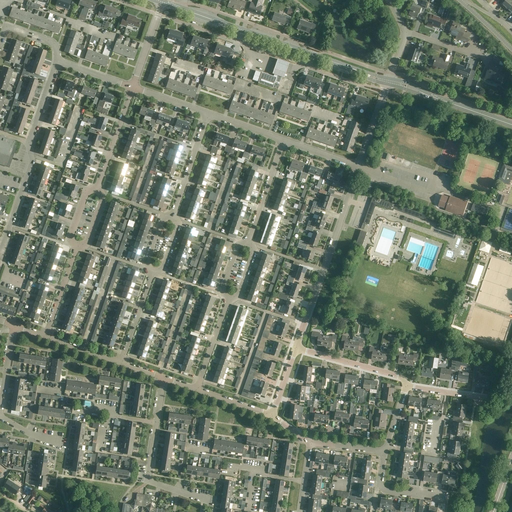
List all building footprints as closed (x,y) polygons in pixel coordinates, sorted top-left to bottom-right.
[(57,0),(56,5),(68,10),(71,0),(57,0)] [(83,10),(82,9),(79,19),(82,20),(88,0),(80,0),(79,4),(84,6),(83,10)] [(96,3),(88,0),(82,20),(85,21),(89,8),(94,10),(96,3)] [(244,8),(245,3),(246,2),(242,0),(242,2),(235,0),(229,0),(229,2),(227,7),(228,7),(228,6),(236,9),(235,9),(239,11),(240,7),(244,8)] [(251,2),(249,7),(248,12),(259,16),(262,6),(261,6),(263,0),(262,0),(253,0),(252,3),(251,2)] [(507,10),(511,3),(511,0),(503,0),(505,1),(502,5),(504,6),(503,7),(507,10)] [(413,4),(411,10),(409,15),(417,18),(419,14),(420,14),(422,8),(425,9),(428,2),(423,1),(421,7),(413,4)] [(109,16),(112,8),(106,6),(104,12),(100,10),(98,16),(102,17),(103,14),(109,16)] [(14,17),(17,18),(20,10),(12,8),(9,17),(10,17),(13,18),(14,17)] [(118,10),(112,8),(109,16),(115,18),(116,16),(119,17),(120,16),(121,13),(120,12),(118,11),(118,10)] [(20,10),(17,18),(20,19),(20,20),(24,21),(27,13),(20,10)] [(28,22),(31,23),(34,15),(27,13),(24,21),(27,23),(28,22)] [(274,13),(273,15),(272,20),(284,24),(285,22),(289,23),(291,17),(287,16),(286,17),(274,13)] [(34,25),(37,26),(41,17),(34,15),(31,23),(34,24),(34,25)] [(126,27),(127,24),(138,28),(139,24),(139,25),(140,24),(141,20),(134,18),(134,17),(129,15),(127,19),(123,17),(120,25),(126,27)] [(431,15),(429,21),(427,26),(432,27),(433,24),(438,26),(437,27),(439,28),(441,24),(444,25),(446,21),(447,16),(443,15),(442,18),(431,15)] [(45,28),(48,20),(41,17),(37,26),(41,28),(42,26),(45,28)] [(51,31),(52,30),(55,22),(48,20),(45,28),(48,29),(48,30),(51,31)] [(300,20),(299,24),(297,29),(298,28),(305,30),(304,31),(308,33),(310,28),(314,30),(316,24),(312,22),(311,24),(300,20)] [(62,25),(55,22),(52,30),(55,31),(55,32),(58,34),(62,25)] [(452,26),(450,32),(450,33),(455,35),(455,34),(457,35),(456,39),(467,43),(471,33),(467,32),(467,33),(464,32),(465,29),(458,27),(459,24),(454,22),(452,26)] [(70,38),(78,41),(80,33),(71,30),(71,31),(70,34),(71,35),(70,38)] [(168,34),(167,38),(178,42),(177,45),(183,47),(185,38),(181,37),(183,33),(177,32),(170,30),(169,33),(168,33),(168,34)] [(189,39),(187,46),(186,49),(189,50),(191,46),(197,48),(201,39),(194,36),(192,42),(189,41),(189,39)] [(67,45),(68,45),(75,48),(78,41),(70,38),(69,41),(68,41),(67,45)] [(21,42),(12,39),(11,43),(12,44),(11,47),(19,49),(21,42)] [(201,39),(197,48),(204,50),(203,54),(206,56),(207,53),(210,46),(209,46),(209,48),(206,47),(208,41),(201,39)] [(116,43),(113,51),(113,52),(117,53),(117,52),(120,53),(123,45),(116,43)] [(419,54),(423,45),(416,43),(414,49),(412,48),(410,54),(408,60),(411,61),(416,63),(419,54)] [(213,47),(211,52),(209,57),(213,58),(214,54),(221,56),(224,47),(217,44),(217,46),(214,45),(213,47)] [(75,48),(68,45),(67,48),(65,48),(64,51),(73,55),(75,48)] [(123,45),(120,53),(123,54),(123,55),(127,57),(130,48),(123,45)] [(19,49),(11,47),(10,46),(8,50),(9,51),(8,53),(16,56),(19,49)] [(224,47),(221,56),(228,59),(227,63),(230,64),(233,54),(232,56),(229,55),(231,49),(224,47)] [(130,48),(127,57),(127,56),(130,57),(130,58),(134,59),(137,50),(130,48)] [(39,49),(38,54),(37,55),(45,57),(47,51),(39,49)] [(95,52),(88,50),(85,59),(89,60),(89,59),(92,60),(95,52)] [(95,63),(99,64),(102,55),(95,52),(92,60),(95,61),(95,63)] [(16,56),(8,53),(7,53),(6,57),(7,58),(6,60),(5,60),(14,63),(16,56)] [(157,58),(156,61),(164,64),(166,57),(162,55),(157,54),(156,57),(157,58)] [(45,57),(37,55),(35,61),(43,63),(45,57)] [(109,57),(102,55),(99,64),(99,63),(102,64),(102,65),(106,66),(109,57)] [(446,70),(449,62),(451,63),(453,57),(445,55),(443,60),(433,57),(432,61),(435,62),(433,66),(446,70)] [(488,71),(484,80),(500,85),(503,77),(500,74),(503,66),(503,64),(499,63),(500,61),(501,59),(495,55),(493,61),(489,71),(488,71)] [(154,65),(153,68),(161,71),(164,64),(156,61),(155,60),(153,64),(154,65)] [(289,63),(277,60),(272,74),(284,78),(289,63)] [(43,63),(35,61),(33,67),(41,69),(43,63)] [(458,65),(455,73),(461,75),(461,76),(462,75),(468,78),(467,82),(465,86),(470,88),(471,84),(474,78),(476,71),(471,70),(471,69),(469,68),(470,65),(466,63),(465,67),(458,65)] [(13,70),(9,69),(4,67),(3,71),(4,71),(3,74),(2,74),(11,77),(13,70)] [(41,69),(33,67),(31,73),(39,75),(41,69)] [(159,78),(161,71),(153,68),(152,67),(151,71),(152,72),(151,75),(150,74),(159,78)] [(278,89),(282,77),(274,74),(273,77),(262,73),(258,83),(272,88),(273,88),(278,89)] [(11,77),(2,74),(0,78),(1,78),(0,81),(0,80),(0,81),(8,84),(11,77)] [(159,78),(150,74),(148,78),(149,79),(148,81),(147,81),(156,85),(158,80),(159,78)] [(207,85),(210,86),(213,78),(206,76),(202,85),(203,85),(206,86),(207,85)] [(302,78),(300,85),(299,88),(302,89),(304,85),(311,87),(314,78),(307,76),(305,81),(302,80),(303,78),(302,78)] [(38,81),(34,79),(31,78),(29,84),(36,87),(38,81)] [(213,88),(217,90),(220,81),(213,78),(210,86),(213,87),(213,88)] [(314,78),(311,87),(317,90),(316,93),(320,95),(321,92),(323,85),(322,87),(319,86),(321,81),(314,78)] [(171,88),(174,89),(176,82),(169,79),(168,83),(166,88),(170,89),(171,88)] [(473,80),(470,89),(475,90),(480,92),(481,88),(476,86),(478,82),(475,81),(473,80)] [(8,84),(0,81),(0,88),(6,91),(8,84)] [(67,96),(68,96),(73,98),(76,91),(73,89),(75,83),(67,81),(65,88),(69,89),(67,96)] [(221,90),(224,91),(227,83),(220,81),(217,90),(220,91),(221,90)] [(180,93),(183,84),(176,82),(174,89),(177,90),(176,91),(180,93)] [(234,86),(227,83),(224,91),(227,92),(227,93),(230,94),(230,95),(231,95),(234,86)] [(34,93),(36,87),(29,84),(27,90),(34,93)] [(185,93),(188,94),(190,86),(183,84),(180,93),(184,94),(185,93)] [(326,86),(323,93),(323,96),(326,97),(327,93),(334,95),(338,86),(330,84),(328,90),(326,89),(326,87),(326,86)] [(84,86),(82,91),(81,93),(88,95),(90,89),(84,86)] [(190,86),(188,94),(191,95),(190,96),(194,98),(197,89),(190,86)] [(343,103),(347,94),(346,94),(346,96),(343,95),(345,89),(338,86),(334,95),(341,98),(340,102),(343,103)] [(90,89),(88,95),(94,98),(96,91),(90,89)] [(32,99),(34,93),(27,90),(25,96),(32,99)] [(100,99),(98,105),(103,107),(105,101),(111,103),(113,97),(105,94),(103,100),(100,99)] [(30,105),(32,99),(25,96),(22,102),(30,105)] [(359,105),(366,108),(368,103),(368,102),(369,100),(363,98),(363,99),(357,96),(356,98),(353,97),(350,105),(354,106),(354,104),(359,106),(359,105)] [(54,105),(61,107),(64,102),(56,99),(54,105)] [(234,110),(237,111),(239,104),(232,101),(229,110),(233,111),(234,110)] [(284,112),(287,113),(290,105),(283,103),(279,112),(280,112),(283,113),(284,112)] [(239,104),(237,111),(239,112),(239,114),(243,115),(246,106),(239,104)] [(54,105),(52,111),(59,113),(61,107),(54,105)] [(297,108),(290,105),(287,113),(290,114),(290,115),(293,117),(297,108)] [(248,115),(251,116),(253,108),(246,106),(243,115),(247,116),(248,115)] [(145,116),(147,109),(142,107),(139,114),(145,116)] [(22,108),(20,113),(20,114),(28,116),(30,111),(22,108)] [(253,118),(257,120),(260,111),(253,108),(251,116),(253,117),(253,118)] [(298,117),(301,118),(304,110),(297,108),(293,117),(297,118),(298,117)] [(153,111),(147,109),(145,116),(151,118),(153,111)] [(311,112),(304,110),(301,118),(304,119),(304,120),(307,122),(308,122),(309,117),(311,112)] [(52,111),(50,117),(57,119),(59,113),(52,111)] [(261,120),(265,121),(267,113),(260,111),(257,120),(261,121),(261,120)] [(154,120),(152,126),(151,127),(154,128),(154,127),(155,127),(156,123),(162,125),(163,122),(165,115),(159,113),(157,121),(154,120)] [(271,125),(274,116),(267,113),(265,121),(267,122),(267,123),(271,125)] [(26,122),(28,116),(20,114),(18,120),(26,122)] [(167,131),(170,132),(172,126),(168,125),(171,117),(165,115),(163,122),(166,123),(165,126),(168,127),(167,131)] [(48,123),(52,124),(55,125),(57,119),(50,117),(48,123)] [(104,131),(106,125),(100,123),(97,122),(90,119),(89,119),(84,117),(83,121),(87,123),(87,122),(95,125),(94,127),(98,129),(104,131)] [(175,127),(172,126),(170,132),(172,133),(174,129),(179,131),(180,128),(181,128),(183,122),(177,119),(175,127)] [(24,128),(26,122),(18,120),(16,126),(24,128)] [(349,128),(357,131),(358,128),(359,128),(360,125),(360,124),(351,121),(349,128)] [(189,124),(183,122),(181,128),(187,130),(189,124)] [(21,134),(24,128),(16,126),(14,132),(21,134)] [(150,137),(149,141),(152,142),(154,134),(148,132),(136,128),(135,130),(132,129),(130,135),(138,137),(139,132),(147,135),(150,137)] [(311,137),(314,138),(316,131),(309,128),(306,137),(310,138),(311,137)] [(356,134),(357,131),(349,128),(347,135),(356,138),(357,135),(356,134)] [(47,129),(45,135),(52,138),(54,132),(47,129)] [(316,141),(320,142),(323,133),(316,131),(314,138),(316,139),(316,141)] [(215,140),(213,145),(216,146),(218,141),(220,142),(223,135),(217,133),(214,140),(215,140)] [(324,142),(328,143),(330,135),(323,133),(320,142),(324,143),(324,142)] [(0,164),(7,167),(12,152),(16,141),(0,135),(0,164)] [(45,135),(43,141),(50,144),(52,138),(45,135)] [(98,148),(100,142),(87,138),(81,135),(79,139),(86,141),(86,140),(93,142),(92,146),(98,148)] [(130,135),(128,140),(136,143),(138,137),(130,135)] [(229,137),(223,135),(220,142),(226,144),(227,142),(229,137)] [(337,138),(330,135),(328,143),(330,144),(330,145),(334,147),(336,142),(337,138)] [(347,135),(344,142),(352,145),(353,142),(354,142),(356,138),(347,135)] [(136,143),(128,140),(126,146),(134,149),(142,151),(143,148),(135,145),(136,143)] [(229,146),(227,152),(230,153),(231,149),(234,150),(235,147),(238,148),(241,142),(235,140),(232,147),(229,146)] [(43,141),(41,147),(48,150),(50,144),(43,141)] [(247,144),(241,142),(238,148),(244,151),(247,144)] [(351,148),(352,145),(344,142),(342,149),(351,153),(351,152),(352,149),(351,148)] [(173,150),(181,153),(183,147),(175,144),(173,150)] [(126,146),(124,152),(132,154),(134,149),(126,146)] [(253,146),(251,151),(250,153),(256,155),(259,148),(253,146)] [(48,150),(41,147),(39,153),(46,156),(48,150)] [(256,155),(257,155),(262,157),(265,150),(259,148),(256,155)] [(90,151),(89,154),(76,149),(75,152),(94,159),(96,153),(90,151)] [(171,155),(179,158),(181,153),(173,150),(171,155)] [(92,165),(94,159),(75,152),(74,156),(86,160),(86,163),(92,165)] [(132,154),(124,152),(122,157),(130,160),(132,154)] [(208,154),(206,160),(213,163),(215,157),(208,154)] [(169,161),(177,164),(179,158),(171,155),(169,161)] [(213,163),(206,160),(204,166),(211,169),(213,163)] [(289,169),(294,171),(295,171),(298,162),(292,160),(289,169)] [(167,167),(175,170),(177,164),(169,161),(167,167)] [(118,168),(126,171),(128,165),(120,162),(118,168)] [(154,168),(156,163),(153,162),(150,170),(153,171),(156,172),(163,175),(164,172),(156,169),(157,169),(154,168)] [(298,162),(295,171),(296,169),(302,171),(304,164),(298,162)] [(503,166),(499,178),(504,180),(509,182),(510,178),(511,173),(511,166),(505,164),(504,166),(503,166)] [(48,173),(50,167),(43,165),(41,170),(48,173)] [(211,169),(204,166),(201,172),(209,175),(211,169)] [(310,166),(309,171),(308,173),(314,175),(316,168),(310,166)] [(165,172),(168,174),(173,175),(175,170),(167,167),(165,172)] [(73,171),(88,176),(90,170),(82,168),(81,168),(80,171),(80,170),(79,171),(75,169),(74,169),(73,171)] [(118,168),(116,174),(124,176),(126,177),(127,174),(125,174),(126,171),(118,168)] [(316,168),(314,175),(320,177),(322,170),(316,168)] [(41,170),(39,176),(46,179),(48,173),(41,170)] [(251,170),(249,175),(257,178),(259,172),(251,170)] [(74,174),(81,176),(80,180),(86,182),(88,176),(73,171),(72,173),(74,174)] [(201,172),(199,178),(207,181),(209,175),(201,172)] [(326,179),(332,181),(334,174),(328,172),(327,177),(326,179)] [(114,179),(122,182),(124,176),(116,174),(114,179)] [(340,176),(334,174),(332,181),(338,183),(340,176)] [(254,184),(257,178),(249,175),(247,181),(254,184)] [(37,182),(44,185),(46,179),(39,176),(37,182)] [(164,178),(162,183),(169,186),(171,180),(164,178)] [(205,186),(207,181),(199,178),(197,184),(205,186)] [(310,186),(315,188),(319,189),(320,188),(319,188),(321,185),(323,179),(320,178),(317,187),(315,187),(316,185),(311,183),(310,186)] [(122,182),(114,179),(112,185),(120,188),(122,188),(123,185),(121,185),(122,182)] [(283,180),(281,186),(289,188),(293,190),(296,182),(288,179),(287,181),(283,180)] [(252,190),(254,184),(247,181),(245,187),(252,190)] [(37,182),(35,188),(42,190),(44,185),(37,182)] [(167,192),(169,186),(162,183),(160,189),(167,192)] [(70,190),(77,193),(79,187),(72,184),(70,190)] [(117,196),(120,188),(112,185),(110,191),(112,191),(111,194),(117,196)] [(279,192),(287,194),(289,188),(281,186),(279,192)] [(250,196),(252,190),(245,187),(243,193),(250,196)] [(33,193),(37,195),(40,196),(42,190),(35,188),(33,193)] [(160,189),(158,194),(165,197),(167,192),(160,189)] [(196,189),(194,194),(201,197),(203,191),(196,189)] [(75,198),(77,193),(70,190),(69,193),(66,192),(65,195),(62,194),(60,198),(67,200),(68,196),(75,198)] [(279,192),(277,198),(285,200),(287,194),(279,192)] [(248,202),(250,196),(243,193),(241,199),(248,202)] [(163,203),(165,197),(158,194),(156,200),(163,203)] [(192,200),(199,203),(201,197),(194,194),(192,200)] [(5,207),(8,197),(3,195),(0,203),(3,204),(3,206),(5,207)] [(320,200),(331,204),(333,197),(326,195),(325,197),(321,196),(320,200)] [(446,209),(445,210),(463,216),(468,202),(450,196),(450,198),(442,195),(438,206),(446,209)] [(373,197),(371,203),(376,205),(376,204),(389,209),(393,211),(394,209),(436,224),(435,226),(439,227),(442,221),(438,219),(437,221),(426,217),(427,215),(404,207),(403,209),(394,206),(395,204),(373,197)] [(31,198),(29,204),(36,206),(37,204),(45,206),(46,203),(31,198)] [(66,204),(67,200),(60,198),(59,202),(62,203),(60,206),(64,207),(63,210),(70,212),(72,206),(66,204)] [(277,198),(275,203),(283,206),(285,200),(277,198)] [(161,209),(163,203),(156,200),(154,206),(161,209)] [(199,203),(192,200),(190,206),(197,209),(199,203)] [(312,207),(313,208),(319,210),(320,207),(329,210),(331,204),(320,200),(319,203),(314,201),(312,207)] [(117,210),(119,210),(119,208),(118,207),(119,204),(112,201),(110,207),(117,210)] [(273,209),(278,211),(281,212),(283,206),(275,203),(273,209)] [(29,204),(27,210),(34,212),(36,206),(29,204)] [(247,206),(242,205),(239,204),(237,210),(245,212),(247,206)] [(473,204),(471,211),(486,216),(488,209),(473,204)] [(190,206),(188,212),(195,215),(197,209),(190,206)] [(110,207),(108,213),(115,215),(117,210),(110,207)] [(319,216),(317,219),(325,222),(327,216),(318,213),(319,210),(313,208),(312,210),(310,209),(309,213),(311,213),(319,216)] [(25,215),(32,218),(34,212),(27,210),(25,215)] [(54,214),(53,217),(58,219),(59,216),(61,217),(61,216),(68,218),(70,212),(63,210),(62,213),(59,211),(58,215),(54,214)] [(245,212),(237,210),(235,215),(243,218),(245,212)] [(193,221),(195,215),(188,212),(186,218),(193,221)] [(108,213),(106,218),(113,221),(115,215),(108,213)] [(146,213),(144,218),(144,219),(151,222),(153,216),(146,213)] [(372,215),(367,213),(364,223),(369,225),(368,224),(369,220),(370,221),(372,215)] [(272,214),(270,220),(277,223),(279,217),(272,214)] [(25,215),(23,221),(30,224),(32,218),(25,215)] [(243,218),(235,215),(233,221),(241,224),(243,218)] [(113,221),(106,218),(104,224),(112,227),(113,221)] [(149,227),(151,222),(144,219),(142,225),(149,227)] [(309,221),(307,226),(313,228),(314,226),(323,229),(325,222),(317,219),(316,223),(309,221)] [(277,223),(270,220),(268,226),(275,228),(277,223)] [(21,227),(26,228),(28,229),(30,224),(23,221),(21,227)] [(241,224),(233,221),(231,227),(239,230),(241,224)] [(55,222),(53,228),(56,229),(63,231),(65,226),(60,224),(58,223),(55,222)] [(104,224),(102,230),(110,232),(112,227),(104,224)] [(147,233),(149,227),(142,225),(140,230),(147,233)] [(268,226),(265,232),(273,234),(275,228),(268,226)] [(30,233),(39,236),(42,228),(40,227),(38,232),(31,230),(30,233)] [(239,230),(231,227),(229,233),(236,236),(239,230)] [(193,236),(193,235),(195,230),(187,228),(185,233),(193,236)] [(61,237),(63,231),(56,229),(54,235),(47,232),(46,236),(56,240),(57,240),(56,239),(57,236),(61,237)] [(110,232),(102,230),(100,235),(108,238),(110,232)] [(140,230),(138,236),(146,239),(147,233),(140,230)] [(361,230),(361,231),(356,244),(362,246),(367,232),(361,230)] [(265,232),(263,237),(271,240),(273,234),(265,232)] [(313,232),(312,234),(310,233),(308,233),(307,237),(311,238),(319,241),(321,234),(313,232)] [(185,233),(183,239),(191,242),(193,236),(185,233)] [(19,240),(26,243),(28,237),(21,235),(19,240)] [(100,235),(98,241),(106,244),(108,238),(100,235)] [(144,244),(146,239),(138,236),(136,241),(144,244)] [(271,240),(263,237),(261,243),(269,246),(271,240)] [(316,247),(319,241),(311,238),(309,244),(316,247)] [(191,242),(183,239),(181,245),(189,247),(191,242)] [(19,240),(17,246),(24,249),(26,243),(19,240)] [(221,240),(219,245),(227,248),(229,242),(221,240)] [(106,244),(98,241),(96,246),(104,249),(106,244)] [(142,250),(144,244),(136,241),(134,247),(142,250)] [(53,251),(61,254),(63,248),(55,245),(53,251)] [(181,245),(179,250),(187,253),(189,247),(181,245)] [(225,254),(227,248),(219,245),(217,251),(225,254)] [(22,254),(24,249),(17,246),(15,252),(22,254)] [(140,255),(142,250),(134,247),(132,253),(140,255)] [(187,253),(179,250),(177,256),(185,259),(187,253)] [(223,259),(225,254),(217,251),(214,250),(214,252),(217,253),(215,257),(223,259)] [(307,250),(306,253),(304,257),(312,260),(314,253),(307,250)] [(51,257),(59,259),(61,254),(53,251),(51,257)] [(15,252),(13,257),(20,260),(22,254),(15,252)] [(132,253),(132,254),(130,258),(138,261),(140,255),(132,253)] [(269,262),(269,261),(271,256),(263,253),(261,259),(269,262)] [(87,257),(86,259),(94,262),(97,263),(99,258),(96,256),(88,254),(87,257)] [(177,256),(175,262),(183,264),(185,259),(177,256)] [(18,266),(20,260),(13,257),(11,263),(18,266)] [(49,262),(57,265),(59,259),(51,257),(49,262)] [(215,257),(213,262),(221,265),(223,259),(215,257)] [(84,265),(92,268),(94,262),(86,259),(84,265)] [(259,265),(267,268),(269,262),(261,259),(259,265)] [(115,270),(119,271),(120,267),(120,265),(127,268),(128,265),(125,263),(119,261),(118,264),(117,264),(115,270)] [(47,268),(55,271),(57,265),(49,262),(47,268)] [(175,262),(173,267),(181,270),(183,264),(175,262)] [(219,271),(221,265),(213,262),(212,262),(211,264),(212,265),(211,268),(219,271)] [(473,268),(468,282),(474,284),(478,285),(484,267),(474,263),(473,268)] [(35,270),(40,272),(42,272),(43,271),(41,270),(39,269),(38,268),(36,267),(36,265),(34,264),(32,269),(35,270)] [(84,265),(82,271),(90,273),(92,268),(84,265)] [(257,271),(265,274),(267,268),(259,265),(257,271)] [(133,266),(130,275),(137,277),(139,272),(138,271),(139,268),(133,266)] [(300,266),(298,271),(297,272),(304,274),(306,269),(300,266)] [(181,270),(173,267),(171,273),(179,276),(181,270)] [(45,274),(53,276),(55,271),(47,268),(45,274)] [(217,276),(219,271),(211,268),(209,273),(217,276)] [(82,271),(80,276),(88,279),(90,273),(82,271)] [(265,274),(257,271),(255,277),(263,279),(265,274)] [(304,274),(297,272),(295,278),(302,280),(304,274)] [(217,276),(209,273),(207,279),(215,282),(217,276)] [(53,276),(45,274),(43,279),(51,282),(53,276)] [(135,283),(137,277),(130,275),(128,280),(135,283)] [(78,282),(83,284),(86,285),(88,279),(80,276),(78,282)] [(255,277),(253,283),(261,285),(263,279),(255,277)] [(293,280),(288,278),(286,284),(292,287),(291,289),(298,292),(300,286),(292,283),(293,280)] [(213,287),(215,282),(207,279),(205,285),(213,287)] [(133,289),(135,283),(128,280),(126,286),(133,289)] [(162,286),(169,288),(171,282),(164,280),(162,286)] [(261,285),(253,283),(251,288),(258,291),(261,285)] [(40,290),(47,292),(49,287),(42,284),(40,290)] [(126,286),(124,292),(131,294),(133,289),(126,286)] [(169,288),(162,286),(160,291),(167,294),(169,288)] [(76,287),(74,293),(82,296),(84,290),(76,287)] [(251,288),(249,294),(256,297),(259,298),(259,295),(257,295),(258,291),(251,288)] [(296,298),(298,292),(291,289),(290,292),(287,291),(286,294),(280,292),(279,295),(287,298),(288,295),(296,298)] [(45,298),(47,292),(40,290),(38,295),(45,298)] [(167,294),(160,291),(158,297),(165,300),(167,294)] [(129,300),(131,294),(124,292),(122,297),(129,300)] [(72,299),(80,302),(82,296),(74,293),(72,299)] [(256,297),(249,294),(247,300),(254,303),(256,297)] [(43,304),(45,298),(38,295),(36,301),(43,304)] [(205,301),(213,303),(215,298),(207,295),(205,301)] [(286,301),(287,298),(279,295),(278,298),(284,300),(283,303),(286,304),(285,307),(292,309),(294,303),(286,301)] [(165,300),(158,297),(156,303),(163,306),(165,300)] [(72,299),(70,305),(78,308),(80,302),(72,299)] [(203,307),(211,309),(213,303),(205,301),(202,300),(201,302),(204,303),(203,307)] [(41,309),(43,304),(36,301),(34,307),(41,309)] [(127,305),(123,303),(120,302),(117,308),(125,311),(127,305)] [(156,303),(154,309),(161,312),(163,306),(156,303)] [(4,304),(1,312),(7,314),(10,306),(4,304)] [(68,311),(76,314),(78,308),(70,305),(68,311)] [(7,314),(13,316),(16,309),(10,306),(7,314)] [(34,307),(32,306),(31,309),(33,309),(32,312),(39,315),(41,309),(34,307)] [(290,315),(292,309),(285,307),(282,306),(281,309),(280,311),(276,310),(275,313),(281,315),(282,312),(290,315)] [(201,313),(209,315),(211,309),(203,307),(201,313)] [(237,313),(245,315),(247,310),(239,307),(237,313)] [(123,317),(125,311),(117,308),(115,314),(123,317)] [(151,315),(156,317),(159,318),(161,312),(154,309),(151,315)] [(68,311),(66,317),(74,320),(76,314),(68,311)] [(37,321),(39,315),(32,312),(30,318),(37,321)] [(199,318),(207,321),(209,315),(201,313),(199,318)] [(237,313),(235,319),(243,321),(245,315),(237,313)] [(121,323),(123,317),(115,314),(113,320),(121,323)] [(66,317),(64,323),(72,326),(74,320),(66,317)] [(204,327),(207,321),(199,318),(197,324),(204,327)] [(241,327),(243,321),(235,319),(233,325),(241,327)] [(119,329),(121,323),(113,320),(111,326),(119,329)] [(148,326),(155,329),(157,323),(150,320),(148,326)] [(277,325),(276,328),(279,329),(287,331),(289,325),(281,322),(280,326),(277,325)] [(72,326),(64,323),(62,329),(70,332),(72,326)] [(204,327),(197,324),(195,330),(202,333),(204,327)] [(266,324),(264,330),(270,333),(272,326),(266,324)] [(241,327),(233,325),(231,330),(239,333),(241,327)] [(117,335),(119,329),(111,326),(109,332),(117,335)] [(148,326),(146,332),(153,335),(156,336),(157,333),(154,332),(155,329),(148,326)] [(279,329),(276,328),(275,331),(278,331),(277,335),(285,337),(287,331),(279,329)] [(239,333),(231,330),(229,336),(236,339),(239,333)] [(115,341),(117,335),(109,332),(107,338),(115,341)] [(151,340),(151,341),(154,342),(155,339),(152,338),(153,335),(146,332),(144,338),(151,340)] [(199,334),(194,333),(191,332),(190,334),(193,335),(191,341),(199,344),(201,338),(198,337),(199,334)] [(320,333),(317,333),(313,332),(312,338),(318,339),(318,345),(322,346),(322,345),(325,345),(326,336),(323,336),(323,337),(319,336),(320,333)] [(326,336),(325,345),(327,346),(332,347),(332,342),(336,342),(337,336),(333,335),(333,338),(329,337),(329,336),(326,336)] [(234,345),(236,339),(229,336),(227,342),(234,345)] [(343,337),(343,338),(342,343),(345,344),(344,349),(349,350),(349,349),(351,349),(353,340),(350,340),(350,341),(346,340),(346,337),(343,337)] [(353,340),(351,349),(354,350),(358,351),(359,346),(362,346),(363,340),(360,339),(360,338),(353,337),(353,340)] [(107,338),(107,340),(105,344),(113,347),(115,341),(107,338)] [(151,340),(144,338),(142,344),(149,346),(151,341),(151,340)] [(189,347),(197,350),(199,344),(191,341),(189,347)] [(274,342),(272,348),(280,351),(282,345),(274,342)] [(263,352),(265,346),(259,343),(257,350),(263,352)] [(142,344),(139,350),(147,352),(150,353),(151,351),(148,350),(149,346),(142,344)] [(380,351),(379,360),(382,360),(381,361),(386,362),(387,356),(390,357),(391,350),(388,350),(387,353),(383,352),(384,346),(381,346),(381,351),(380,351)] [(189,347),(187,353),(194,356),(197,350),(189,347)] [(225,347),(223,353),(231,355),(233,349),(225,347)] [(377,360),(379,360),(380,351),(378,350),(378,351),(374,351),(374,348),(370,347),(369,354),(373,354),(372,360),(377,360)] [(278,357),(280,351),(272,348),(270,354),(278,357)] [(403,364),(406,364),(407,355),(405,354),(404,355),(401,355),(402,348),(398,348),(396,358),(400,358),(399,364),(403,364)] [(145,358),(147,352),(139,350),(137,355),(145,358)] [(185,359),(192,361),(194,356),(187,353),(185,359)] [(221,358),(229,361),(231,355),(223,353),(221,358)] [(407,355),(406,364),(408,364),(408,365),(413,366),(413,360),(417,361),(418,354),(414,354),(414,357),(410,356),(410,355),(407,355)] [(423,368),(422,371),(422,376),(432,377),(433,371),(434,368),(437,369),(439,359),(430,357),(428,368),(423,368)] [(441,373),(440,378),(450,380),(451,373),(451,372),(455,373),(456,367),(457,364),(456,364),(457,358),(455,358),(453,357),(452,360),(452,363),(452,366),(451,368),(449,367),(449,369),(442,368),(441,373)] [(221,358),(219,364),(227,367),(229,361),(221,358)] [(53,359),(52,366),(61,368),(62,364),(61,363),(61,361),(62,361),(63,360),(53,359)] [(183,365),(190,367),(192,361),(185,359),(183,365)] [(268,361),(265,368),(273,370),(275,364),(268,361)] [(474,366),(475,367),(474,377),(477,377),(479,365),(482,366),(482,364),(479,364),(479,363),(475,363),(474,366)] [(227,367),(219,364),(217,370),(225,373),(227,367)] [(456,367),(455,373),(459,373),(459,375),(458,381),(468,383),(468,378),(469,373),(462,371),(462,370),(460,369),(460,367),(461,364),(460,364),(457,364),(456,367)] [(183,365),(182,366),(181,371),(188,373),(190,367),(183,365)] [(61,368),(52,366),(51,374),(60,375),(61,371),(60,371),(60,368),(61,368)] [(273,370),(265,368),(263,374),(271,376),(273,370)] [(255,375),(256,371),(250,369),(248,376),(254,378),(255,375)] [(217,370),(215,376),(222,379),(225,373),(217,370)] [(60,375),(51,374),(50,381),(59,382),(60,378),(59,378),(59,375),(60,375)] [(222,379),(215,376),(213,382),(220,385),(222,379)] [(249,391),(254,378),(248,376),(245,384),(243,389),(249,391)] [(476,378),(476,382),(475,387),(489,389),(490,381),(476,378)] [(67,381),(66,386),(66,390),(73,391),(74,383),(75,382),(71,381),(70,382),(67,382),(67,381)] [(261,381),(259,387),(266,390),(268,384),(261,381)] [(74,383),(73,391),(80,392),(82,384),(82,383),(78,382),(77,383),(74,383)] [(82,384),(80,392),(88,394),(89,385),(89,384),(85,383),(85,384),(82,384)] [(383,400),(386,400),(393,401),(391,401),(393,393),(394,393),(394,389),(390,388),(390,385),(384,384),(383,387),(385,388),(383,400)] [(89,385),(88,394),(95,395),(96,385),(92,385),(92,386),(89,385)] [(264,396),(266,390),(259,387),(257,393),(264,396)] [(243,389),(243,390),(241,395),(247,397),(249,391),(243,389)] [(256,393),(249,391),(247,397),(253,399),(254,396),(256,393)] [(416,398),(415,407),(421,408),(420,410),(423,411),(425,401),(422,401),(422,399),(416,398)] [(425,401),(423,411),(427,411),(427,409),(433,410),(434,400),(428,399),(428,402),(425,401)] [(443,409),(443,404),(440,404),(441,401),(434,400),(433,410),(439,411),(439,413),(442,413),(443,409)] [(376,414),(375,421),(375,426),(384,427),(383,427),(384,419),(386,419),(386,415),(382,414),(382,411),(376,410),(375,414),(376,414)] [(465,418),(466,412),(457,410),(456,416),(454,416),(453,419),(462,420),(463,417),(465,418)] [(323,415),(322,423),(328,424),(330,416),(329,416),(330,413),(326,413),(326,415),(323,415)] [(201,418),(199,425),(208,427),(209,427),(210,423),(209,422),(209,419),(210,420),(210,419),(201,418)] [(406,422),(405,428),(414,429),(415,423),(417,424),(417,420),(409,419),(408,422),(406,422)] [(462,423),(462,420),(453,419),(453,422),(455,423),(454,429),(463,430),(464,424),(462,423)] [(207,429),(208,427),(199,425),(198,433),(207,434),(208,434),(208,430),(207,429)] [(462,436),(463,430),(454,429),(453,435),(451,434),(450,437),(459,439),(460,436),(462,436)] [(206,437),(207,434),(198,433),(197,440),(207,441),(207,437),(206,437)] [(459,442),(459,439),(450,437),(450,441),(452,441),(451,447),(460,448),(461,442),(459,442)] [(222,441),(218,440),(218,441),(215,441),(215,440),(213,449),(221,450),(222,442),(222,441)] [(404,450),(413,451),(414,448),(411,447),(412,441),(403,440),(402,446),(404,447),(404,450)] [(225,442),(222,442),(221,450),(228,451),(229,443),(229,442),(225,441),(225,442)] [(232,444),(229,443),(228,451),(235,453),(236,444),(236,443),(232,443),(232,444)] [(239,445),(236,444),(235,453),(242,454),(244,444),(240,444),(239,445)] [(460,448),(451,447),(450,453),(448,453),(448,456),(457,457),(457,456),(458,455),(458,454),(459,455),(460,448)] [(413,454),(413,451),(404,450),(404,453),(401,452),(400,459),(410,460),(411,454),(413,454)] [(330,455),(323,454),(322,463),(328,464),(327,471),(326,470),(326,474),(330,474),(332,457),(329,457),(330,455)] [(332,457),(330,474),(331,468),(334,469),(335,465),(340,466),(342,457),(336,456),(335,458),(332,457)] [(348,458),(342,457),(340,466),(346,467),(346,469),(349,469),(351,460),(348,460),(348,458)] [(424,481),(430,482),(431,472),(425,472),(426,469),(423,469),(421,478),(424,479),(424,481)] [(437,481),(440,481),(441,472),(438,471),(437,473),(431,472),(430,482),(436,483),(437,481)] [(442,484),(448,485),(450,471),(448,471),(447,475),(444,474),(444,472),(441,472),(440,481),(443,481),(442,484)] [(314,475),(313,481),(322,483),(323,477),(325,477),(326,474),(316,472),(316,475),(314,475)] [(371,474),(361,472),(360,478),(358,478),(358,481),(367,482),(368,479),(370,480),(371,474)] [(8,480),(4,487),(15,494),(19,487),(8,480)] [(359,491),(368,492),(369,486),(367,485),(367,482),(358,481),(357,484),(360,485),(359,491)] [(322,498),(328,499),(330,499),(330,497),(328,496),(329,496),(320,495),(321,489),(312,487),(311,493),(313,494),(313,497),(322,498)] [(348,499),(355,500),(364,501),(365,498),(367,498),(368,492),(359,491),(358,497),(355,496),(349,495),(348,498),(348,499)] [(131,505),(127,504),(123,503),(121,511),(133,511),(133,509),(138,506),(142,507),(144,495),(137,494),(136,501),(131,505)] [(151,496),(144,495),(142,507),(146,507),(149,511),(148,511),(156,511),(157,509),(154,508),(150,503),(151,496)] [(322,501),(322,498),(313,497),(312,500),(310,499),(309,506),(318,507),(319,501),(322,501)] [(386,509),(387,500),(382,499),(381,502),(380,502),(380,501),(378,509),(380,510),(381,508),(386,509)] [(393,501),(387,500),(386,509),(391,510),(391,511),(392,511),(395,511),(397,505),(392,504),(393,501)] [(402,505),(397,505),(395,511),(400,511),(401,511),(406,511),(408,503),(402,502),(402,505)] [(413,511),(415,506),(414,506),(414,507),(413,507),(413,504),(408,503),(406,511),(413,511)]
